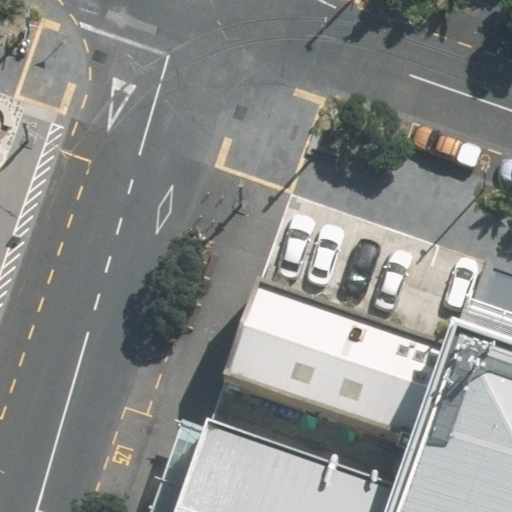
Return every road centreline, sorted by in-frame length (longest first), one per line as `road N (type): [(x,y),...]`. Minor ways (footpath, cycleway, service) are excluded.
road 1 (tertiary): [(223,2),(42,511)]
road 2 (tertiary): [(511,104),(223,2)]
